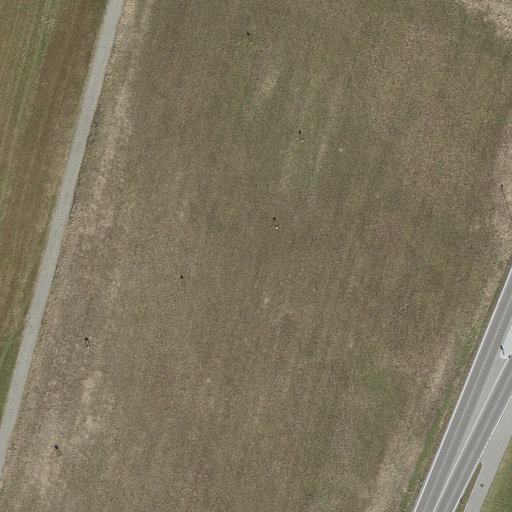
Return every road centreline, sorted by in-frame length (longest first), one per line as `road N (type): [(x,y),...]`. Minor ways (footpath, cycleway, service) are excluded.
road 1 (track): [(122,0),(0,455)]
road 2 (secondary): [(435,511),(511,327)]
